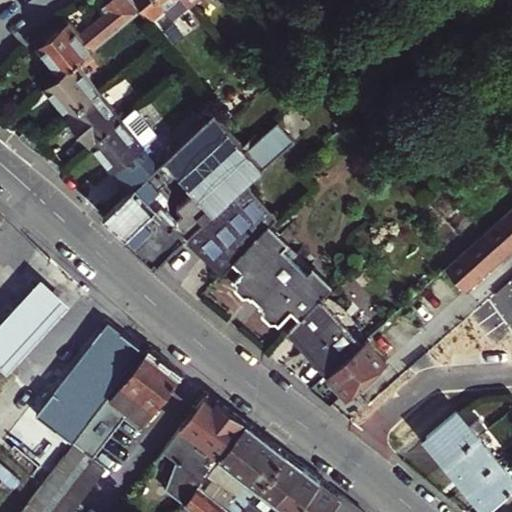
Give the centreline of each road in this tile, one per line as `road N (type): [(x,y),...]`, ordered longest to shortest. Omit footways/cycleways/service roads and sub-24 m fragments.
road 1 (secondary): [(0,163),(154,306),(345,456)]
road 2 (residential): [(345,456),(424,384),(511,375)]
